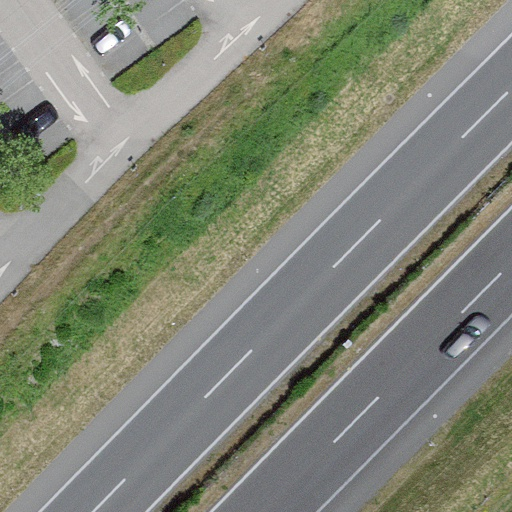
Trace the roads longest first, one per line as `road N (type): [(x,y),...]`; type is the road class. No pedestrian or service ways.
road 1 (motorway): [(511,89),(94,511)]
road 2 (motorway): [(265,511),(511,263)]
